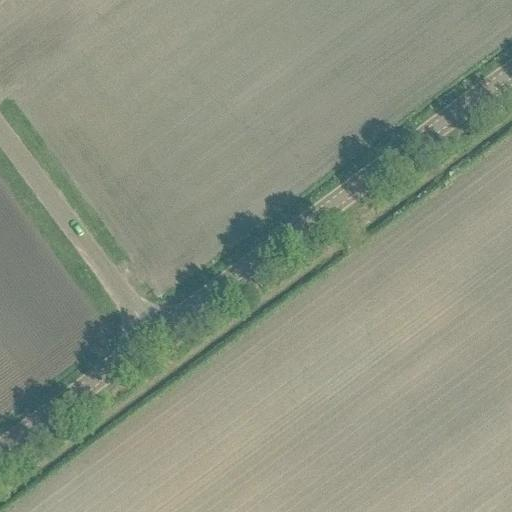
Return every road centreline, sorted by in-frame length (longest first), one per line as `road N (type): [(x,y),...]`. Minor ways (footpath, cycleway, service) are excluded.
road 1 (tertiary): [(152,339),(511,73)]
road 2 (unclassified): [(152,339),(0,134)]
road 3 (tertiary): [(0,452),(152,339)]
